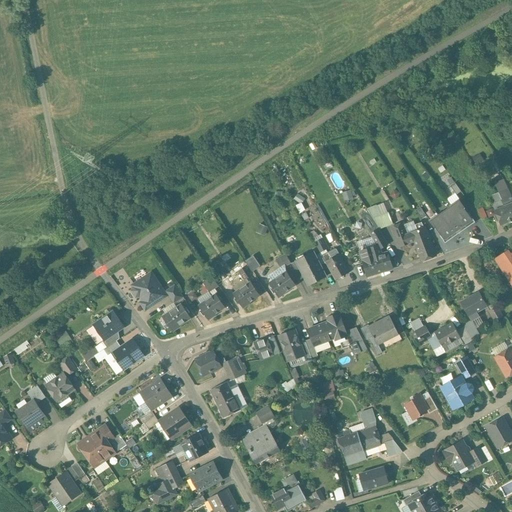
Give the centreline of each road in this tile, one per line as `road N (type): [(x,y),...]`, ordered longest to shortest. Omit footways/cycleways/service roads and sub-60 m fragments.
road 1 (unclassified): [(25,0),(74,227),(162,349)]
road 2 (unclassified): [(511,235),(162,349)]
road 3 (unclassified): [(486,511),(439,478),(425,452),(439,435),(511,394)]
road 4 (unclassified): [(167,356),(258,511)]
road 5 (residential): [(44,455),(55,436),(167,356)]
